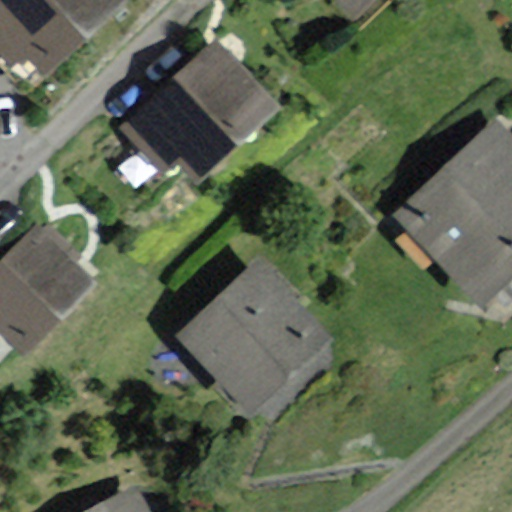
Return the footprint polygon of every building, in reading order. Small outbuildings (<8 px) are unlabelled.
[(125,0),(124,0),(0,0),(0,42),(14,58),(32,41),(56,66),(125,0)] [(383,0),(344,0),(363,19),(383,0)] [(274,105),(217,43),(131,121),(170,164),(183,152),(201,171),(274,105)] [(511,274),(511,137),(497,123),(405,211),(488,297),(511,274)] [(89,280),(35,229),(0,265),(0,320),(27,346),(89,280)] [(322,335),(262,266),(187,330),(247,399),(322,335)] [(146,511),(135,491),(96,511),(146,511)]
